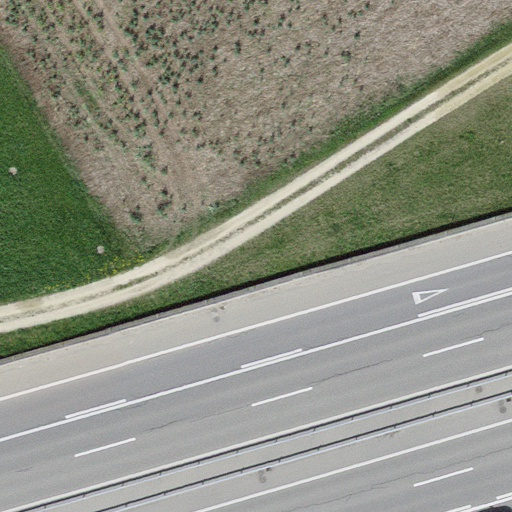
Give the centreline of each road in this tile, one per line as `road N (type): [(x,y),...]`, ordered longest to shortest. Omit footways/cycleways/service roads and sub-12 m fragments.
road 1 (track): [(511,59),(134,278),(0,318)]
road 2 (motorway): [(511,327),(0,478)]
road 3 (motorway): [(317,511),(511,455)]
